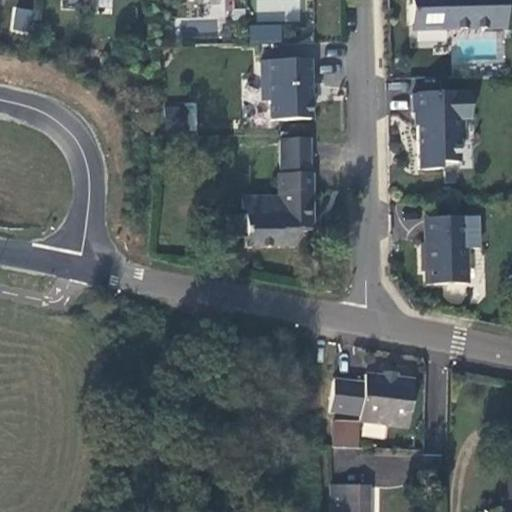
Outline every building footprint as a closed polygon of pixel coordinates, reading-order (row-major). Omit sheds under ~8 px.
[(406,0),(408,26),(449,25),(449,29),(502,28),(501,0),(406,0)] [(8,29),(28,34),(34,11),(14,6),(8,29)] [(282,43),(282,24),(250,24),(250,43),(282,43)] [(306,119),(305,61),(257,61),(258,103),(266,102),(267,120),(306,119)] [(466,95),(408,96),(409,115),(414,115),(417,167),(436,168),(435,161),(454,161),(453,140),(460,141),(459,120),(466,119),(466,95)] [(196,103),(164,105),(166,130),(197,127),(196,103)] [(275,139),(275,176),(308,176),(309,139),(275,139)] [(275,176),(274,197),(308,196),(308,176),(275,176)] [(308,203),(308,196),(274,197),(240,198),(239,215),(222,215),(221,237),(239,237),(239,247),(289,247),(289,219),(303,219),(303,203),(308,203)] [(421,237),(421,217),(395,216),(394,236),(421,237)] [(476,218),(427,220),(427,245),(423,245),(418,245),(419,274),(424,274),(424,287),(465,286),(464,251),(476,250),(476,218)] [(360,381),(330,378),(326,412),(356,415),(356,420),(404,426),(409,379),(361,373),(360,381)] [(357,421),(330,420),(329,446),(357,447),(357,421)] [(362,511),(363,492),(327,491),(326,511),(362,511)]
